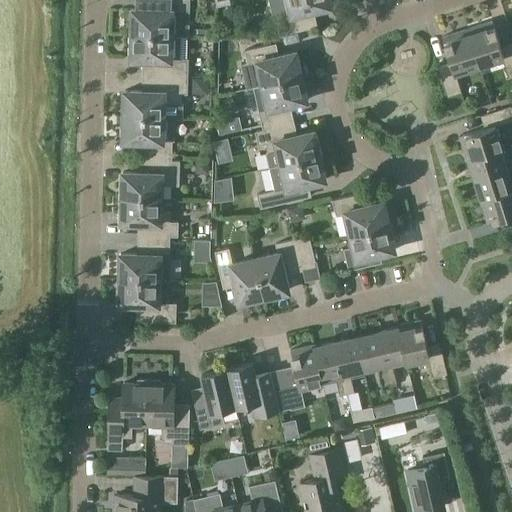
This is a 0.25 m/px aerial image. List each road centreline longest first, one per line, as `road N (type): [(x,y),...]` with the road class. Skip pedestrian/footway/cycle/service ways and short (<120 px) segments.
road 1 (residential): [(87,343),(198,344),(427,285)]
road 2 (residential): [(87,343),(98,0)]
road 3 (residential): [(427,285),(429,239),(413,184),(356,149),(334,113),(337,68),(381,20)]
road 4 (residential): [(79,511),(87,343)]
road 5 (residential): [(511,462),(486,381),(480,313)]
